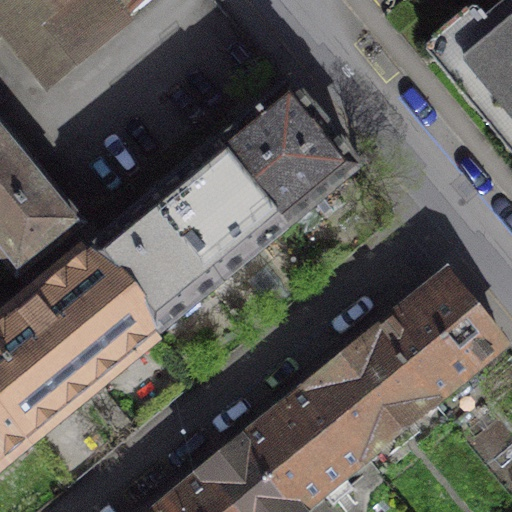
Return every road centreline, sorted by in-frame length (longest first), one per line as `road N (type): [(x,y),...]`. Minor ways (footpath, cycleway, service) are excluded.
road 1 (residential): [(80,511),(457,202)]
road 2 (residential): [(296,0),(457,202)]
